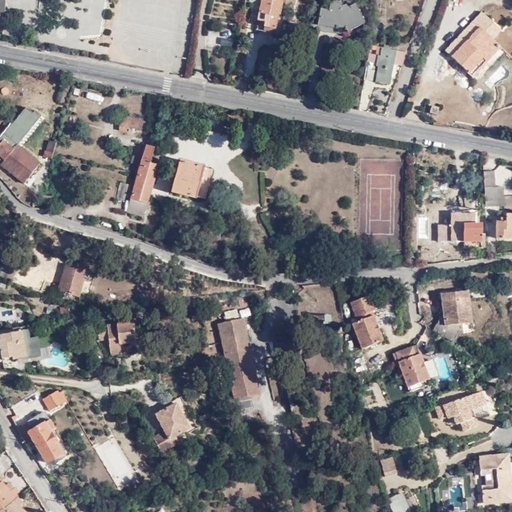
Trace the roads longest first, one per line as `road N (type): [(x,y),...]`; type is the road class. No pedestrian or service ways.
road 1 (residential): [(0,191),(16,209),(201,272),(284,283),(511,256)]
road 2 (tertiary): [(0,51),(511,150)]
